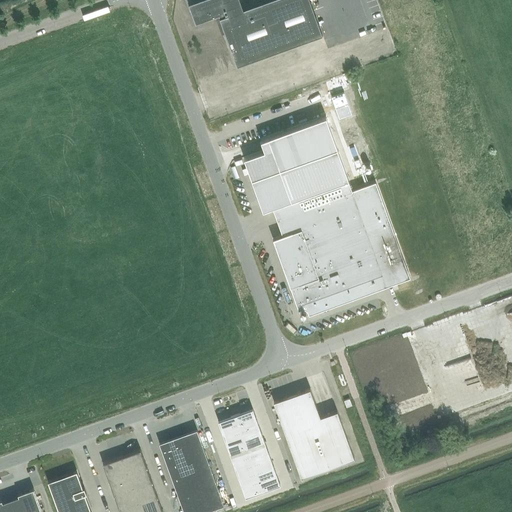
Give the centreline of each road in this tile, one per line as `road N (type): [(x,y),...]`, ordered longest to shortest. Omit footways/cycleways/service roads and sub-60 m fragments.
road 1 (unclassified): [(276,355),(153,0)]
road 2 (unclassified): [(0,464),(263,369),(276,355)]
road 3 (unclassified): [(276,355),(303,354),(511,281)]
road 4 (unclassified): [(387,482),(511,438)]
road 5 (unclassified): [(0,43),(117,0)]
